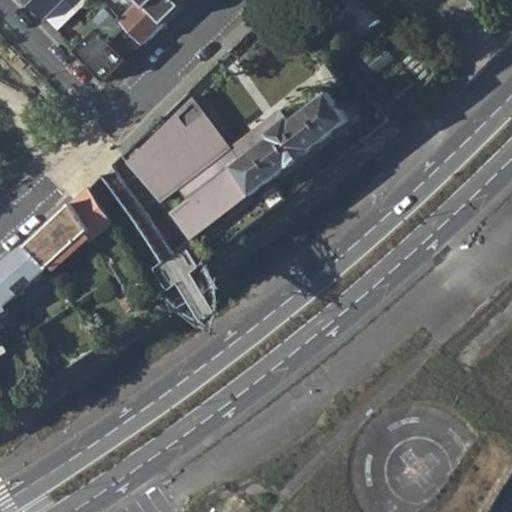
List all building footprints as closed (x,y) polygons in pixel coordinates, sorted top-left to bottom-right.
[(28,0),(47,19),(67,0),(28,0)] [(67,0),(47,19),(60,32),(92,0),(67,0)] [(146,44),(167,23),(146,2),(135,11),(123,0),(113,0),(108,6),(112,9),(146,44)] [(167,23),(187,3),(184,0),(143,0),(146,2),(167,23)] [(107,82),(146,44),(112,9),(87,34),(91,38),(78,51),(107,82)] [(366,51),(379,67),(396,54),(382,38),(366,51)] [(355,121),(333,92),(294,121),(291,117),(270,132),(273,136),(244,158),(235,165),(248,184),(256,194),(355,121)] [(235,165),(244,158),(235,146),(197,96),(129,163),(164,202),(183,187),(192,198),(173,211),(188,228),(248,184),(235,165)] [(274,116),(235,146),(244,158),(273,136),(270,132),(291,117),(285,108),(274,116)] [(248,184),(188,228),(197,238),(256,194),(248,184)] [(32,246),(51,269),(92,232),(99,239),(114,224),(90,188),(32,246)] [(30,244),(0,267),(0,292),(10,305),(51,269),(32,246),(30,244)] [(200,273),(189,258),(182,263),(174,269),(182,279),(219,331),(226,323),(234,320),(200,273)] [(132,290),(124,296),(134,309),(142,304),(132,290)] [(0,292),(0,341),(4,339),(0,332),(0,311),(10,305),(0,292)]
